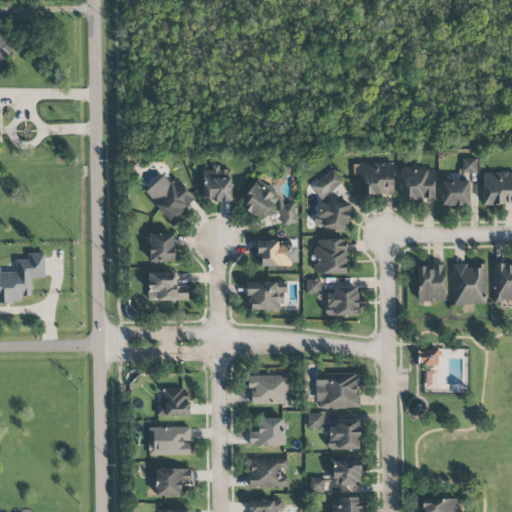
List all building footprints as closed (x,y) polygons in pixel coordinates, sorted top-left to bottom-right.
[(0,27),(0,71),(8,72),(8,27),(0,27)] [(476,158),(461,159),(461,173),(477,173),(476,158)] [(360,195),(393,194),(393,163),(360,163),(360,195)] [(231,201),(231,170),(221,170),(220,167),(202,167),(203,201),(231,201)] [(399,168),(400,200),(435,198),(434,167),(399,168)] [(343,234),(352,206),(327,197),(329,192),(342,182),(334,170),(311,186),(322,202),(314,223),(343,234)] [(511,172),(482,173),(483,205),(511,204),(511,172)] [(168,221),(198,197),(180,175),(170,183),(164,176),(144,192),(168,221)] [(243,209),(262,222),(274,204),(278,207),(284,197),(257,178),(242,199),(248,203),(243,209)] [(442,206),(469,205),(468,180),(441,182),(442,206)] [(297,223),(294,204),(280,206),(283,225),(297,223)] [(174,261),(173,234),(149,235),(149,262),(174,261)] [(346,273),(346,239),(316,240),(316,274),(346,273)] [(290,240),(258,241),(259,267),(291,266),(290,240)] [(45,253),(27,253),(27,260),(16,260),(16,272),(0,271),(0,303),(22,303),(22,296),(31,296),(31,278),(45,278),(45,253)] [(486,305),(486,264),(452,264),(452,305),(486,305)] [(511,264),(494,264),(493,302),(511,302),(511,264)] [(444,265),(417,266),(418,302),(445,301),(444,265)] [(147,273),(148,301),(188,300),(187,286),(176,286),(176,272),(147,273)] [(305,294),(321,294),(320,280),(305,280),(305,294)] [(246,282),(246,297),(250,297),(250,310),(277,311),(277,303),(283,303),(283,292),(286,292),(287,283),(246,282)] [(357,316),(357,288),(328,287),(328,315),(357,316)] [(437,366),(437,350),(421,349),(421,351),(419,351),(419,362),(421,362),(421,366),(437,366)] [(435,388),(436,372),(425,371),(424,388),(435,388)] [(359,408),(358,374),(316,374),(316,408),(359,408)] [(289,375),(247,376),(248,388),(251,388),(251,405),(290,404),(289,375)] [(161,389),(161,405),(156,405),(156,416),(188,417),(189,390),(161,389)] [(308,429),(323,429),(322,413),(307,414),(308,429)] [(249,432),(249,447),(284,445),(283,418),(258,419),(258,431),(249,432)] [(359,450),(360,421),(336,421),(336,426),(322,426),(322,429),(328,429),(328,449),(359,450)] [(190,428),(148,427),(148,455),(190,455),(190,428)] [(329,458),(328,483),(360,484),(361,458),(329,458)] [(250,488),(288,487),(288,473),(287,459),(249,459),(250,488)] [(154,469),(155,497),(181,496),(181,485),(190,484),(190,468),(154,469)] [(309,492),(323,492),(323,479),(310,478),(309,492)] [(456,511),(456,496),(422,497),(422,511),(456,511)] [(329,497),(328,511),(360,511),(360,498),(329,497)] [(282,511),(282,500),(249,500),(248,511),(282,511)]
